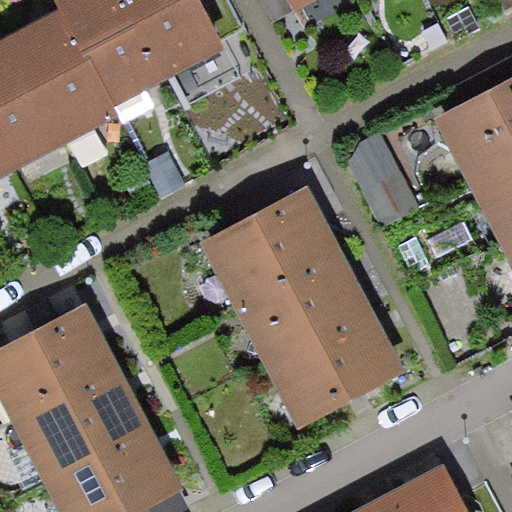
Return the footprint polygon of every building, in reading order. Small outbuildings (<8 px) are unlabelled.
[(42,0),(1,22),(56,124),(113,93),(108,84),(62,0),(42,0)] [(159,56),(128,0),(62,0),(108,84),(159,56)] [(128,0),(159,56),(216,26),(201,0),(128,0)] [(56,124),(1,22),(0,22),(0,147),(3,152),(56,124)] [(468,160),(511,137),(511,61),(437,101),(468,160)] [(511,214),(511,137),(468,160),(484,192),(497,185),(511,214)] [(164,147),(144,159),(160,187),(181,175),(164,147)] [(393,157),(356,177),(377,217),(414,198),(393,157)] [(250,277),(327,237),(295,177),(203,225),(221,261),(237,253),(250,277)] [(511,218),(501,224),(511,243),(511,218)] [(277,338),(358,297),(327,237),(250,277),(234,285),(249,315),(262,309),(277,338)] [(0,374),(15,403),(108,355),(76,294),(0,334),(0,374)] [(358,297),(277,338),(265,344),(282,378),(297,370),(310,395),(388,355),(358,297)] [(56,456),(137,413),(108,355),(15,403),(32,436),(43,430),(56,456)] [(98,511),(131,495),(170,473),(137,413),(56,456),(45,462),(72,511),(98,511)] [(170,473),(131,495),(139,509),(178,488),(170,473)] [(464,511),(444,474),(370,511),(464,511)]
